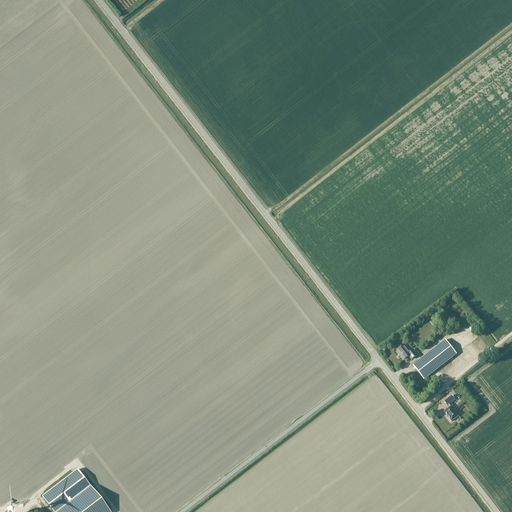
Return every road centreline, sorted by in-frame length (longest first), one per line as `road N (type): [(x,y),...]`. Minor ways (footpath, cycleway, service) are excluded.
road 1 (unclassified): [(376,363),(98,0)]
road 2 (unclassified): [(181,511),(376,363)]
road 3 (unclassified): [(497,511),(376,363)]
